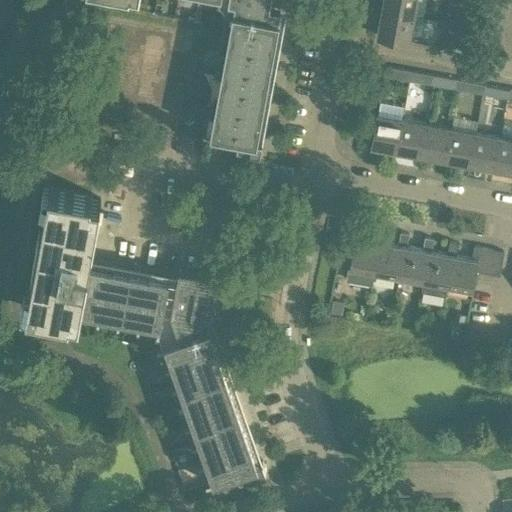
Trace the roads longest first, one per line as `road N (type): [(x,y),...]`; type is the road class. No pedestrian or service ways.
road 1 (residential): [(329,483),(282,346),(313,179)]
road 2 (residential): [(313,179),(511,208)]
road 3 (residential): [(313,179),(346,0)]
road 4 (residential): [(481,511),(477,481),(466,478),(329,483)]
